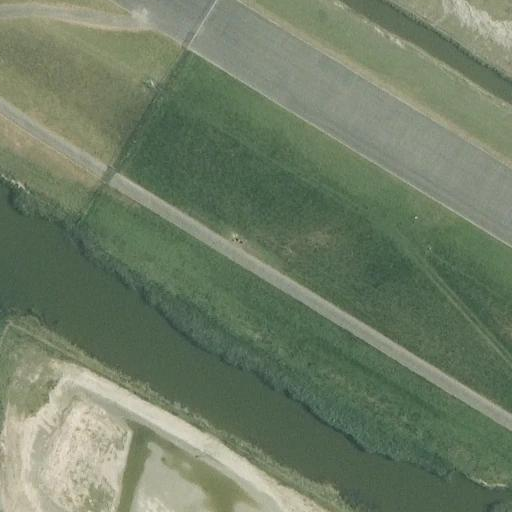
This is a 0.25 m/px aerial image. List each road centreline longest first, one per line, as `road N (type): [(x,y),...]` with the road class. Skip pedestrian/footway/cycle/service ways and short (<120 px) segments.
road 1 (track): [(121,0),(511,241)]
road 2 (track): [(0,11),(158,22)]
